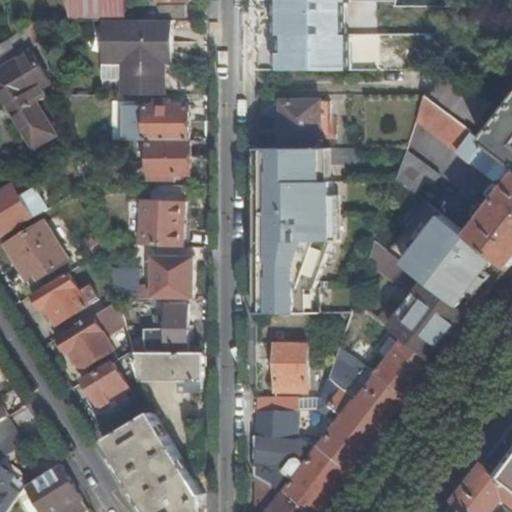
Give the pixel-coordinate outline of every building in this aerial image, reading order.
[(67,0),(71,16),(125,15),(125,0),(67,0)] [(381,19),(308,19),(308,59),(381,59),(381,19)] [(16,36),(0,45),(0,71),(0,72),(0,83),(38,144),(59,132),(39,100),(49,94),(45,86),(44,84),(51,80),(53,79),(35,50),(37,43),(46,36),(42,20),(16,36)] [(125,20),(105,20),(106,62),(125,61),(126,94),(166,94),(166,64),(166,56),(174,56),(173,20),(125,20)] [(470,92),(475,84),(455,69),(431,99),(452,114),(466,97),(470,92)] [(511,106),(511,107),(501,99),(498,103),(475,84),(470,92),(490,107),(494,108),(496,106),(506,114),(486,140),(511,160),(511,106)] [(452,114),(431,99),(428,96),(419,121),(497,181),(503,181),(509,185),(504,191),(495,185),(487,195),(499,205),(492,213),(480,204),(472,215),(484,224),(474,237),(511,265),(511,160),(486,140),(476,133),(452,114)] [(476,105),(466,97),(452,114),(476,133),(482,124),(482,119),(472,112),(476,105)] [(146,106),(146,139),(190,140),(191,105),(171,106),(171,100),(157,100),(157,106),(146,106)] [(323,102),(285,101),(285,145),(323,145),(323,102)] [(151,142),(151,180),(177,180),(177,174),(192,174),(192,143),(151,142)] [(326,148),(258,149),(258,313),(323,313),(323,287),(320,287),(336,241),(336,181),(326,181),(326,148)] [(442,175),(410,150),(407,158),(400,178),(418,192),(428,179),(435,185),(442,175)] [(0,233),(2,238),(48,209),(36,188),(22,197),(16,185),(0,194),(0,233)] [(189,245),(191,198),(141,197),(140,244),(189,245)] [(429,201),(392,251),(411,265),(475,315),(511,265),(474,237),(429,201)] [(10,245),(30,278),(36,275),(39,281),(71,261),(47,222),(10,245)] [(104,244),(102,234),(89,241),(97,254),(106,248),(104,244)] [(156,277),(155,284),(155,297),(195,298),(196,258),(167,258),(159,258),(156,258),(156,277)] [(408,339),(438,363),(475,315),(411,265),(400,278),(420,294),(400,318),(394,313),(386,323),(408,339)] [(139,287),(140,268),(116,267),(116,286),(139,287)] [(71,272),(35,294),(44,310),(48,307),(59,325),(90,305),(82,291),(71,272)] [(93,284),(82,291),(90,305),(102,298),(93,284)] [(121,301),(148,301),(148,289),(128,289),(128,294),(121,294),(121,301)] [(169,352),(189,352),(190,305),(169,306),(169,352)] [(116,349),(96,316),(61,337),(70,352),(74,349),(86,368),(116,349)] [(381,375),(410,399),(438,363),(408,339),(402,346),(393,338),(371,367),(381,375)] [(310,345),(279,344),(279,391),(311,391),(310,345)] [(346,361),(350,350),(342,348),(338,359),(346,361)] [(206,391),(206,352),(189,352),(169,352),(135,352),(144,381),(184,380),(184,392),(206,391)] [(116,362),(87,380),(103,407),(118,397),(126,393),(132,389),(116,362)] [(286,493),(312,511),(322,511),(410,399),(381,375),(360,401),(358,400),(354,405),(339,394),(332,403),(347,415),(325,442),(320,438),(313,447),(318,451),(286,493)] [(126,393),(118,397),(122,405),(131,400),(126,393)] [(301,397),(258,397),(258,410),(261,410),(302,410),(301,397)] [(0,399),(0,423),(11,417),(0,399)] [(261,410),(259,435),(298,437),(303,410),(302,410),(261,410)] [(206,511),(207,496),(152,413),(107,440),(150,511),(206,511)] [(0,464),(3,459),(28,445),(11,417),(0,423),(0,464)] [(511,430),(489,461),(511,478),(511,430)] [(265,478),(281,481),(284,467),(291,467),(293,457),(298,457),(300,441),(261,437),(258,462),(262,463),(260,477),(265,478)] [(500,511),(500,510),(508,499),(511,499),(511,478),(489,461),(458,501),(472,511),(500,511)] [(0,506),(8,511),(10,511),(23,495),(23,494),(12,486),(18,477),(0,465),(0,506)] [(37,500),(44,511),(88,511),(90,511),(91,509),(64,465),(29,486),(37,500)] [(258,505),(258,511),(270,511),(282,497),(278,494),(281,490),(265,478),(264,489),(259,489),(259,497),(264,497),(264,505),(258,505)] [(23,495),(29,505),(37,500),(29,486),(23,494),(23,495)] [(312,511),(286,493),(281,490),(278,494),(282,497),(270,511),(312,511)] [(29,505),(33,511),(44,511),(37,500),(29,505)] [(449,511),(472,511),(458,501),(449,511)]
